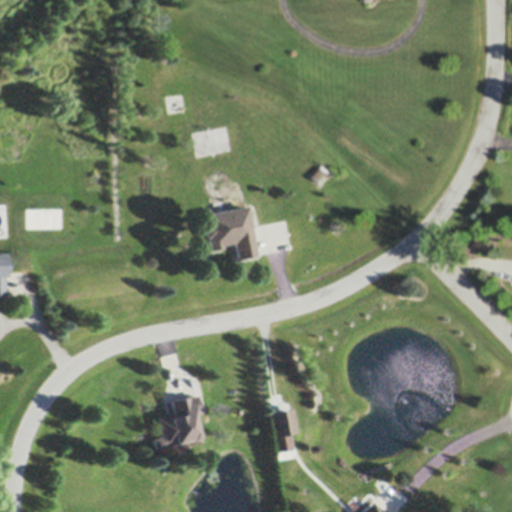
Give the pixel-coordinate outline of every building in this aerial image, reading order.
[(312,175),(322,164),(330,172),(320,182),(312,175)] [(246,204),(255,254),(235,258),(232,241),(220,244),(220,247),(208,250),(206,236),(204,237),(201,224),(203,224),(201,213),(246,204)] [(195,394),(200,412),(191,415),(197,437),(189,440),(188,438),(154,448),(151,438),(160,436),(155,417),(167,413),(168,417),(172,415),(168,400),(187,395),(187,396),(195,394)] [(268,412),(290,407),(294,432),(272,436),(268,412)] [(357,511),(369,501),(379,511),(357,511)]
